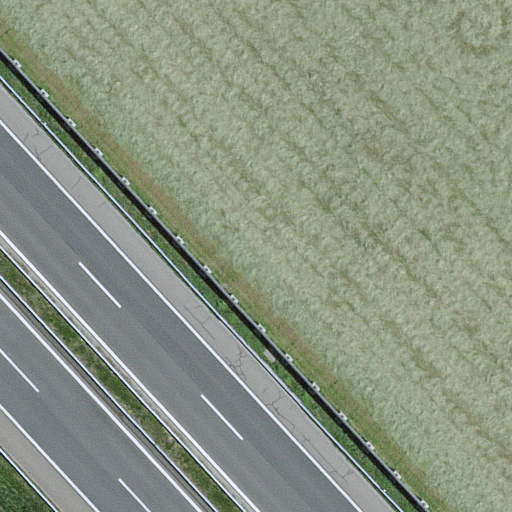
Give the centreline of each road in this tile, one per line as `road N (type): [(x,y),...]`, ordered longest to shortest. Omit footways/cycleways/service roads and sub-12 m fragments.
road 1 (motorway): [(305,511),(0,181)]
road 2 (motorway): [(0,352),(147,511)]
